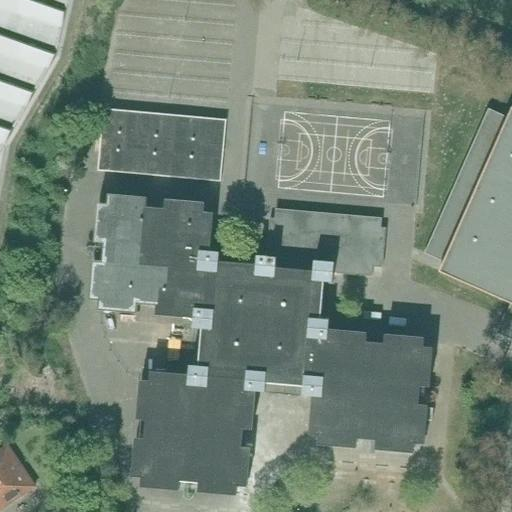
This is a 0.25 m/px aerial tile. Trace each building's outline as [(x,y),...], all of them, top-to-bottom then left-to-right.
[(0,0),(0,203),(11,145),(60,59),(74,0),(0,0)] [(511,108),(508,118),(488,109),(424,254),(444,263),(439,273),(511,304),(506,315),(505,314),(496,334),(497,334),(499,330),(511,335),(511,108)] [(226,121),(103,110),(98,172),(221,182),(226,121)] [(386,229),(366,227),(275,219),(270,219),(267,258),(257,257),(256,266),(219,263),(219,253),(210,253),(214,214),(204,213),(205,204),(166,200),(165,210),(147,208),(148,199),(108,195),(108,205),(98,204),(94,243),(104,244),(102,262),(93,261),(89,301),(99,302),(98,311),(137,314),(138,305),(156,307),(155,316),(194,319),(193,329),(202,330),(200,367),(190,366),(189,376),(151,373),(150,382),(140,381),(137,420),(146,421),(145,439),(135,438),(132,478),(141,479),(141,488),(180,492),(181,482),(199,484),(198,493),(237,497),(238,487),(248,488),(251,449),(241,448),(243,430),(253,431),(256,392),(265,393),(266,383),(283,385),(304,387),(303,396),(317,398),(314,436),(319,436),(318,441),(357,444),(357,439),(376,441),(376,446),(415,449),(415,445),(420,445),(423,406),(418,406),(420,387),(425,388),(428,349),(423,348),(424,343),(385,340),(385,345),(366,343),(366,338),(333,335),(334,331),(328,331),(329,321),(320,320),(323,282),(333,283),(333,274),(372,277),(372,276),(373,268),(382,268),(386,229)] [(0,511),(34,487),(8,448),(0,453),(0,511)]
